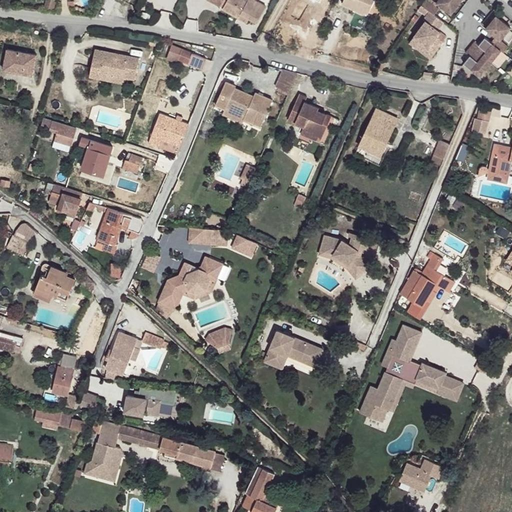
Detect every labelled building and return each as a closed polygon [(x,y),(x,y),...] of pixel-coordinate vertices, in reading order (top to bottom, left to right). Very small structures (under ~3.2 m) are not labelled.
[(55,0),(47,0),(45,8),(53,10),(55,0)] [(241,14),(249,19),(257,23),(266,7),(254,0),(248,0),(248,2),(243,0),(228,0),(224,9),(239,17),(241,14)] [(373,0),(343,0),(342,4),(364,13),(364,12),(376,17),(382,4),(373,0)] [(440,8),(428,0),(425,0),(422,4),(436,14),(440,8)] [(451,13),(460,0),(436,0),(435,2),(451,13)] [(247,22),(249,19),(241,14),(239,17),(247,22)] [(496,35),(493,39),(504,48),(506,49),(509,45),(501,39),(511,26),(496,14),(486,28),(496,35)] [(443,22),(427,15),(423,24),(425,25),(418,43),(441,54),(445,45),(438,43),(440,39),(443,33),(439,31),(443,22)] [(491,42),(484,37),(479,44),(474,40),(466,52),(470,55),(464,63),(480,76),(501,50),(504,52),(506,49),(504,48),(493,39),(491,42)] [(441,54),(418,43),(415,49),(438,60),(441,54)] [(103,73),(125,78),(135,80),(140,58),(97,49),(91,76),(102,78),(103,73)] [(8,50),(5,70),(34,75),(37,55),(8,50)] [(180,61),(189,64),(194,54),(184,50),(180,61)] [(194,54),(189,64),(203,70),(207,60),(194,54)] [(298,74),(284,70),(277,87),(290,93),(298,74)] [(123,84),(125,78),(103,73),(102,78),(101,80),(123,84)] [(234,91),(235,88),(236,86),(226,82),(215,106),(225,109),(226,108),(245,115),(243,119),(243,120),(260,127),(271,100),(254,93),(253,96),(239,90),(238,92),(234,91)] [(332,116),(325,113),(319,111),(320,108),(306,102),(308,97),(300,94),(289,120),(305,127),(303,130),(323,138),(332,116)] [(242,123),(243,120),(243,119),(245,115),(226,108),(225,109),(223,115),(242,123)] [(377,109),(360,146),(382,156),(399,119),(377,109)] [(189,124),(181,122),(176,120),(161,114),(151,138),(162,142),(163,139),(181,146),(189,124)] [(73,145),(78,128),(44,118),(42,125),(49,127),(50,124),(52,124),(50,130),(58,133),(56,140),(73,145)] [(476,118),(473,131),(487,133),(490,121),(476,118)] [(323,138),(303,130),(302,134),(321,143),(323,138)] [(114,147),(84,138),(81,145),(89,148),(83,168),(105,175),(114,147)] [(163,139),(162,142),(180,149),(181,146),(163,139)] [(442,141),(433,162),(442,166),(450,144),(442,141)] [(511,147),(495,144),(492,155),(511,159),(511,156),(511,147)] [(143,158),(133,154),(130,161),(127,160),(124,168),(138,174),(143,158)] [(511,162),(511,159),(492,155),(489,171),(504,174),(508,161),(511,162)] [(506,183),(511,162),(508,161),(504,174),(489,171),(487,178),(506,183)] [(251,182),(257,168),(248,164),(242,179),(244,179),(251,182)] [(11,181),(3,179),(2,186),(10,187),(11,181)] [(248,188),(251,182),(244,179),(242,185),(248,188)] [(67,188),(50,182),(48,189),(54,191),(54,192),(64,195),(60,208),(68,211),(69,205),(79,208),(84,193),(67,188)] [(303,187),(301,192),(308,195),(310,190),(303,187)] [(98,205),(91,203),(88,210),(95,212),(98,205)] [(126,217),(127,215),(110,209),(98,237),(105,241),(116,245),(126,217)] [(141,219),(134,217),(133,220),(129,229),(133,231),(130,238),(132,239),(137,237),(139,236),(144,225),(141,219)] [(77,231),(81,222),(76,219),(72,228),(77,231)] [(204,230),(191,228),(190,243),(203,244),(204,230)] [(214,230),(204,230),(203,244),(212,245),(214,230)] [(222,231),(214,230),(212,245),(220,245),(222,231)] [(229,247),(229,231),(222,231),(220,245),(229,247)] [(354,240),(351,248),(354,250),(358,240),(364,242),(365,237),(352,233),(350,239),(354,240)] [(16,235),(9,247),(21,253),(27,241),(16,235)] [(258,244),(238,235),(232,248),(253,257),(258,244)] [(354,250),(351,248),(343,243),(325,238),(321,254),(337,257),(351,267),(361,278),(372,268),(363,260),(358,258),(359,253),(365,255),(379,259),(382,247),(364,242),(358,240),(354,250)] [(105,241),(102,248),(116,253),(119,246),(116,245),(105,241)] [(155,271),(160,256),(148,251),(142,266),(155,271)] [(357,281),(361,278),(351,267),(337,257),(321,254),(320,257),(333,260),(346,270),(357,281)] [(186,277),(181,275),(170,279),(161,302),(178,309),(185,292),(191,290),(198,293),(208,289),(211,282),(218,279),(224,264),(214,260),(213,263),(206,260),(204,266),(196,270),(190,267),(186,277)] [(52,269),(68,275),(69,272),(50,264),(47,264),(46,264),(44,265),(43,267),(43,269),(43,274),(48,276),(52,269)] [(185,264),(181,275),(186,277),(190,267),(185,264)] [(423,276),(409,300),(424,308),(428,301),(433,304),(438,293),(435,291),(438,286),(451,293),(457,283),(428,266),(422,276),(423,276)] [(76,279),(68,275),(52,269),(48,276),(43,274),(38,286),(53,292),(68,299),(76,279)] [(401,295),(409,300),(423,276),(422,276),(415,272),(401,295)] [(53,292),(38,286),(35,293),(50,299),(53,292)] [(23,337),(0,331),(0,322),(3,312),(0,311),(0,347),(20,352),(23,337)] [(398,340),(394,338),(384,364),(390,367),(391,363),(395,355),(411,362),(413,357),(411,356),(421,331),(405,324),(398,340)] [(208,340),(218,347),(220,342),(227,338),(228,334),(234,335),(234,329),(226,328),(212,332),(208,340)] [(135,346),(138,339),(120,331),(105,367),(124,375),(125,372),(128,364),(135,346)] [(147,331),(142,339),(156,346),(161,338),(147,331)] [(278,331),(268,354),(277,359),(279,353),(288,357),(316,369),(324,351),(278,331)] [(424,332),(421,331),(411,356),(413,357),(424,332)] [(220,342),(218,347),(220,349),(231,345),(234,335),(228,334),(227,338),(220,342)] [(144,341),(138,339),(135,346),(141,349),(144,341)] [(367,348),(359,344),(357,349),(365,352),(367,348)] [(277,359),(268,354),(267,354),(264,361),(283,369),(288,357),(279,353),(277,359)] [(411,362),(395,355),(391,363),(408,370),(411,362)] [(425,362),(418,359),(416,364),(411,362),(408,370),(406,374),(418,380),(419,375),(442,385),(440,389),(459,398),(466,380),(448,372),(449,369),(426,360),(425,362)] [(59,364),(53,390),(70,393),(75,368),(59,364)] [(128,364),(125,372),(131,374),(134,366),(128,364)] [(142,370),(134,366),(131,374),(139,378),(142,370)] [(392,406),(406,374),(389,368),(381,385),(374,382),(363,409),(385,418),(390,406),(392,406)] [(97,408),(100,400),(100,398),(86,393),(81,405),(96,411),(97,408)] [(128,395),(125,411),(151,415),(152,413),(166,415),(169,402),(128,395)] [(106,402),(100,400),(97,408),(103,409),(106,402)] [(61,416),(63,411),(38,405),(35,420),(86,430),(88,422),(73,418),(61,416)] [(119,437),(166,450),(178,453),(176,458),(176,460),(211,470),(211,469),(216,452),(216,451),(98,418),(93,430),(102,432),(99,441),(100,441),(116,446),(119,437)] [(116,446),(100,441),(95,460),(89,463),(87,472),(99,476),(101,472),(104,473),(115,467),(112,462),(113,459),(116,459),(121,457),(125,454),(121,447),(116,446)] [(0,463),(11,464),(12,448),(0,446),(0,463)] [(226,455),(216,452),(211,469),(221,472),(226,455)] [(101,472),(99,476),(114,480),(121,457),(116,459),(113,459),(112,462),(115,467),(104,473),(101,472)] [(426,461),(422,470),(408,465),(402,481),(424,490),(431,475),(440,478),(444,468),(426,461)] [(258,499),(253,510),(252,511),(275,511),(281,498),(267,492),(274,474),(259,467),(247,493),(248,494),(258,499)] [(243,505),(253,510),(258,499),(248,494),(243,505)]
